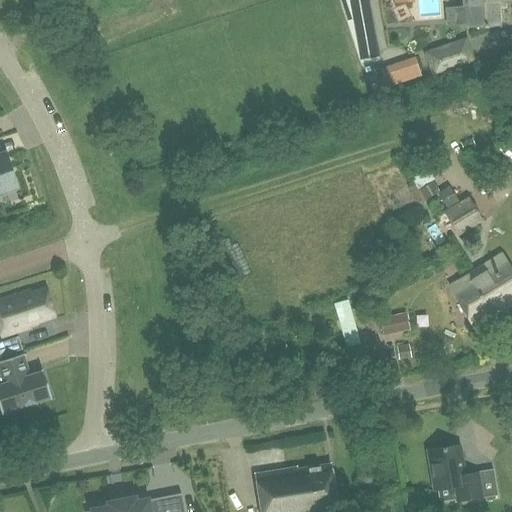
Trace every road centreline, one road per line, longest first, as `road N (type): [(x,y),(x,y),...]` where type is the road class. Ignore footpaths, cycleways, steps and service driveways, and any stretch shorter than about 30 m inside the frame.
road 1 (residential): [(89,457),(511,376)]
road 2 (residential): [(89,457),(98,354),(88,241)]
road 3 (residential): [(88,241),(34,103),(0,56)]
